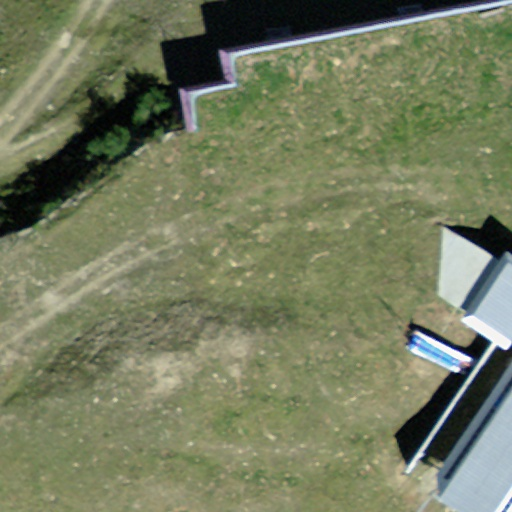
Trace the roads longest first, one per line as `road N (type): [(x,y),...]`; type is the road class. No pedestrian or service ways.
road 1 (track): [(0,342),(112,265),(223,208),(371,174),(484,178),(511,197)]
road 2 (track): [(99,0),(54,76),(0,140)]
